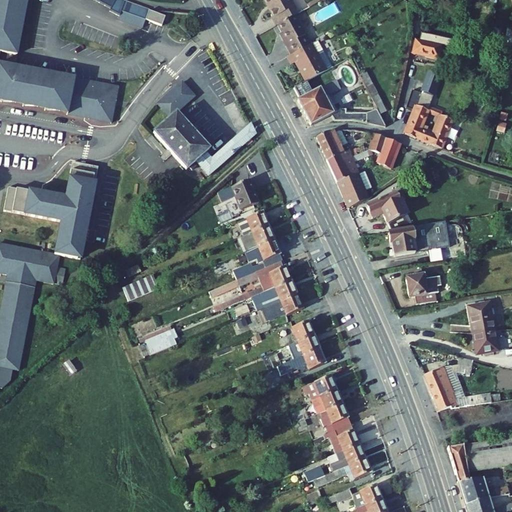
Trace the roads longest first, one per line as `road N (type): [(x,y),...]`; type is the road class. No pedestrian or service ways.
road 1 (primary): [(211,0),(336,241),(404,398),(442,511)]
road 2 (unknown): [(286,140),(186,219)]
